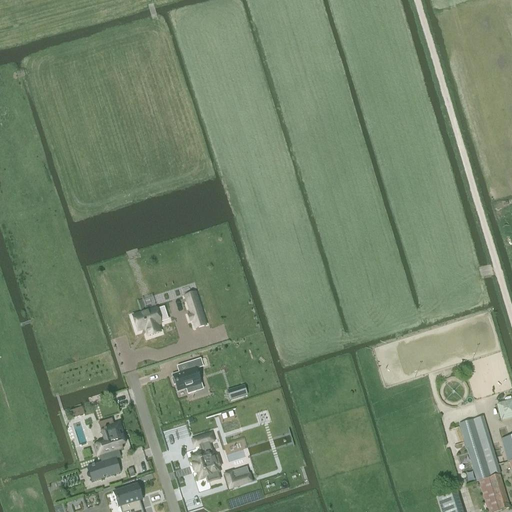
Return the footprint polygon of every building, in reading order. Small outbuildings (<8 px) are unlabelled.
[(196,300),(186,303),(190,315),(187,316),(189,321),(192,321),(195,329),(205,326),(196,300)] [(155,309),(132,317),(137,332),(145,329),(146,332),(145,332),(147,337),(159,333),(157,325),(160,324),(159,323),(167,321),(163,308),(155,311),(155,309)] [(173,379),(171,379),(173,386),(175,385),(177,392),(186,390),(187,395),(195,392),(194,387),(200,385),(195,370),(202,367),(200,360),(186,364),(188,371),(181,373),(172,376),(173,379)] [(243,387),(236,390),(238,398),(246,396),(243,387)] [(511,418),(511,400),(495,405),(500,422),(511,418)] [(81,408),(69,412),(71,419),(84,415),(81,408)] [(499,476),(500,475),(482,417),(472,420),(459,425),(476,482),(478,482),(487,511),(495,511),(498,511),(508,508),(499,476)] [(91,467),(86,468),(91,483),(93,482),(103,479),(102,477),(105,476),(106,478),(120,474),(115,460),(119,458),(117,450),(121,449),(120,446),(124,445),(123,440),(122,437),(120,437),(118,431),(120,430),(118,425),(106,428),(107,431),(105,431),(102,431),(103,432),(101,433),(101,432),(100,432),(100,433),(104,443),(94,446),(97,456),(98,456),(101,464),(93,466),(91,466),(91,467)] [(210,435),(191,441),(194,448),(198,447),(201,455),(191,458),(194,465),(191,465),(194,474),(196,473),(199,480),(210,477),(209,475),(218,472),(216,467),(219,466),(216,457),(213,458),(211,453),(208,444),(213,442),(210,435)] [(511,436),(500,440),(507,463),(508,463),(511,475),(511,436)] [(248,475),(226,482),(229,489),(251,482),(248,475)] [(136,486),(112,494),(113,496),(114,495),(115,500),(115,501),(116,503),(118,509),(119,508),(120,511),(131,511),(139,510),(137,502),(138,501),(137,498),(139,497),(136,486)] [(461,511),(455,492),(436,498),(440,511),(461,511)]
